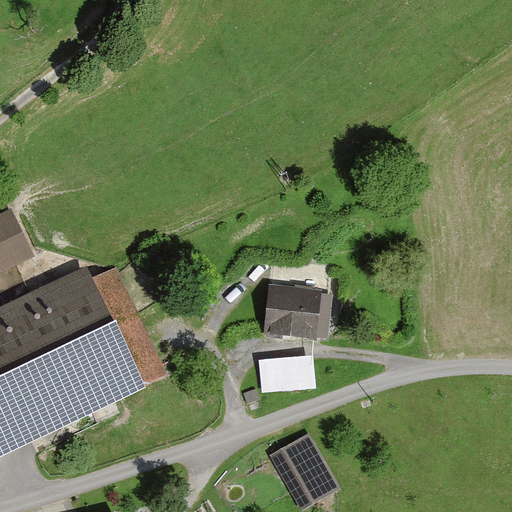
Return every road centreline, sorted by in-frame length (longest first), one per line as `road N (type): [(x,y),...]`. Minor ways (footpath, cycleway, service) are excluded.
road 1 (residential): [(511,371),(469,366),(392,382),(0,510)]
road 2 (track): [(119,0),(107,28),(0,117)]
